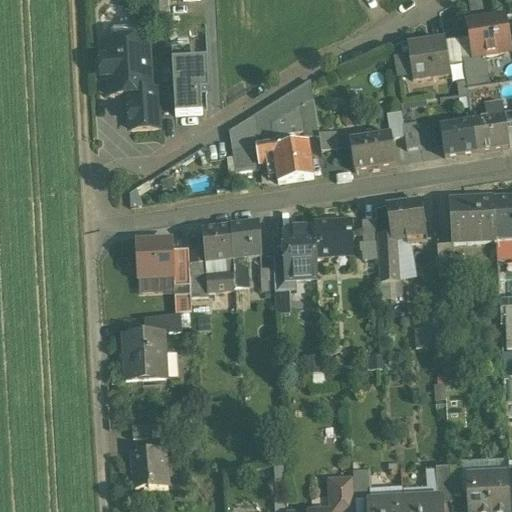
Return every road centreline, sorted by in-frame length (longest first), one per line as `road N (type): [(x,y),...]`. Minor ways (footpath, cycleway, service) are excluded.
road 1 (residential): [(86,227),(85,200),(102,175),(153,164),(434,0)]
road 2 (residential): [(511,165),(86,227)]
road 3 (residential): [(99,511),(86,227)]
road 4 (track): [(85,200),(73,0)]
